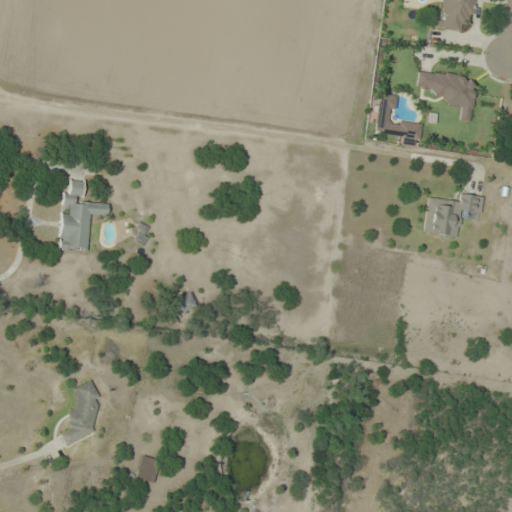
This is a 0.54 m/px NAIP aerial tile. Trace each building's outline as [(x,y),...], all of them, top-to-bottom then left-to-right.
[(431,28),(460,32),(462,21),(470,22),(473,0),(441,0),(439,20),(433,19),(431,28)] [(416,88),(434,91),(433,97),(447,99),(446,106),(460,108),(459,120),(469,121),(475,77),(418,70),(416,88)] [(374,134),(418,139),(420,123),(390,119),(393,95),(380,93),(374,134)] [(58,251),(87,252),(88,213),(107,214),(108,203),(82,202),(83,180),(64,180),(63,209),(60,209),(58,251)] [(426,197),(422,234),(456,238),(459,213),(480,215),(482,196),(458,193),(457,201),(426,197)] [(169,299),(175,315),(196,307),(189,291),(169,299)] [(65,413),(72,429),(60,434),(65,445),(101,429),(89,402),(98,398),(91,381),(71,389),(79,407),(65,413)] [(152,483),(159,461),(142,455),(135,477),(152,483)]
